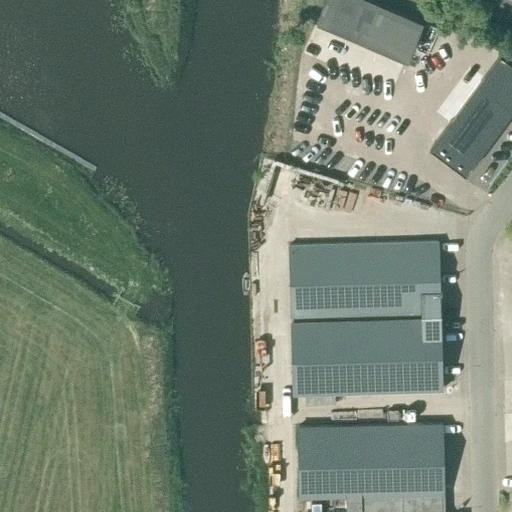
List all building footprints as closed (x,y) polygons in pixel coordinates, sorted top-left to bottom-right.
[(423,22),(371,0),(323,0),(315,21),(407,60),(423,22)] [(431,146),(465,170),(511,106),(511,63),(499,54),(431,146)] [(291,321),(293,393),(441,389),(439,317),(439,313),(437,240),(437,241),(289,245),(291,317),(292,317),(292,321),(291,321)] [(344,497),(442,495),(443,495),(442,423),(298,425),(299,497),(344,496),(344,497)] [(442,511),(442,495),(344,497),(344,511),(442,511)]
